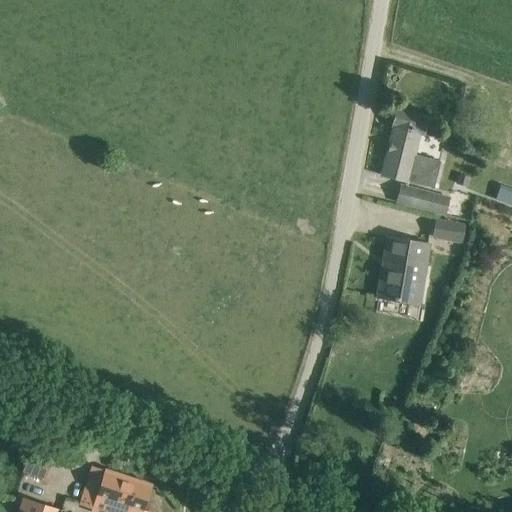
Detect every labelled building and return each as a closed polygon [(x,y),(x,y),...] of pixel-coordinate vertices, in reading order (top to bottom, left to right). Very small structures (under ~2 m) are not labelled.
[(427,117),(416,114),(397,109),(393,125),(395,125),(383,174),(433,187),(440,161),(413,154),(418,132),(423,133),(427,117)] [(511,189),(502,185),(497,198),(511,203),(511,189)] [(446,213),(450,197),(402,186),(398,201),(446,213)] [(462,241),(464,225),(436,220),(433,236),(462,241)] [(428,243),(408,240),(388,237),(378,296),(412,302),(419,264),(424,265),(428,243)] [(43,478),(49,465),(30,456),(24,468),(43,478)] [(147,511),(143,510),(151,485),(92,466),(80,504),(105,511),(147,511)] [(24,498),(19,511),(60,511),(61,509),(24,498)]
